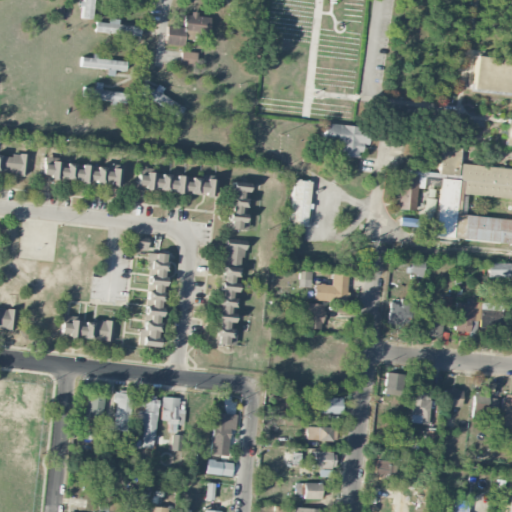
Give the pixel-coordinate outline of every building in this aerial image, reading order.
[(80,16),(82,5),(78,5),(79,1),(82,2),(82,0),(93,0),(91,18),(80,16)] [(167,24),(182,26),(184,13),(190,14),(190,10),(197,11),(196,15),(209,16),(207,33),(198,32),(198,30),(184,29),(182,45),(165,43),(167,24)] [(94,30),(95,21),(107,22),(108,17),(118,18),(117,23),(140,25),(139,36),(128,34),(127,38),(123,37),(123,33),(94,30)] [(179,64),(180,56),(181,50),(197,52),(195,66),(179,64)] [(80,56),(91,57),(92,52),(96,53),(96,57),(125,60),(124,69),(113,68),(112,73),(112,75),(106,74),(106,68),(79,65),(80,56)] [(511,89),(474,85),(477,56),(511,60),(511,89)] [(126,101),(115,100),(114,104),(109,104),(110,99),(81,95),(83,86),(93,88),(94,81),(101,82),(101,84),(100,88),(128,92),(126,101)] [(139,91),(145,83),(153,88),(156,85),(157,83),(163,87),(160,92),(183,107),(178,115),(168,109),(166,112),(159,108),(162,105),(139,91)] [(358,157),(359,144),(367,145),(369,128),(324,123),(321,146),(339,147),(338,155),(358,157)] [(0,171),(26,174),(27,156),(0,153),(0,171)] [(119,184),(120,170),(105,168),(105,167),(93,165),(93,167),(75,166),(75,163),(63,161),(63,164),(43,162),(42,177),(119,184)] [(459,179),(461,163),(511,168),(511,198),(461,193),(462,179),(459,179)] [(212,195),(214,179),(206,178),(206,180),(190,178),(190,179),(175,177),(160,175),(160,176),(137,174),(136,187),(212,195)] [(440,177),(459,179),(462,179),(461,193),(459,213),(465,214),(462,238),(434,235),(440,177)] [(310,181),(291,180),(289,225),(307,226),(310,181)] [(248,213),(246,213),(246,187),(230,187),(229,229),(247,229),(248,213)] [(511,243),(462,238),(465,214),(511,219),(511,243)] [(422,219),(400,217),(399,226),(422,227),(422,219)] [(135,249),(146,250),(146,243),(136,241),(135,249)] [(241,244),(224,243),(215,344),(232,345),(241,244)] [(146,305),(162,306),(165,254),(147,253),(146,268),(148,268),(146,305)] [(410,273),(422,274),(423,260),(411,260),(410,273)] [(509,263),(487,263),(487,277),(509,277),(509,263)] [(298,287),(310,287),(310,271),(298,270),(298,287)] [(313,300),(345,301),(346,274),(331,273),(330,284),(313,284),(313,300)] [(403,318),(411,318),(412,299),(399,298),(399,303),(388,303),(387,324),(403,325),(403,318)] [(474,320),(474,302),(455,301),(454,332),(469,333),(469,320),(474,320)] [(482,331),(500,331),(501,302),(482,301),(482,331)] [(321,329),(322,303),(303,303),(302,328),(321,329)] [(0,327),(13,329),(15,310),(0,308),(0,327)] [(137,345),(158,346),(160,311),(144,311),(143,329),(138,328),(137,345)] [(441,318),(425,317),(424,336),(440,337),(441,318)] [(111,340),(112,322),(84,319),(84,323),(61,321),(59,336),(111,340)] [(403,374),(385,372),(383,394),(401,396),(403,374)] [(408,422),(426,425),(431,391),(413,388),(408,422)] [(460,407),(460,389),(442,388),(442,407),(460,407)] [(103,393),(86,393),(85,417),(102,417),(103,393)] [(129,393),(114,393),(113,430),(128,431),(129,393)] [(496,397),(472,396),(471,417),(495,418),(496,397)] [(511,396),(500,396),(498,428),(511,428),(511,396)] [(140,447),(153,448),(157,398),(135,397),(133,424),(142,425),(140,447)] [(160,422),(169,422),(169,432),(173,432),(173,424),(183,424),(183,409),(178,409),(178,397),(161,397),(160,422)] [(340,397),(316,397),(315,413),(340,413),(340,397)] [(231,413),(211,413),(210,447),(230,448),(231,413)] [(279,432),(279,418),(269,417),(268,431),(279,432)] [(305,440),(334,441),(334,427),(306,427),(305,440)] [(180,451),(181,434),(171,434),(170,450),(180,451)] [(394,458),(394,449),(379,448),(379,456),(394,458)] [(312,467),(333,468),(334,452),(313,451),(312,467)] [(299,465),(300,453),(291,453),(291,465),(299,465)] [(220,461),(206,461),(205,474),(219,474),(220,461)] [(395,475),(395,464),(375,463),(375,474),(395,475)] [(319,499),(320,483),(303,482),(302,498),(319,499)] [(213,500),(213,483),(205,483),(205,500),(213,500)] [(466,511),(468,499),(453,498),(451,511),(466,511)] [(118,511),(119,502),(106,502),(106,506),(96,506),(96,511),(118,511)]
